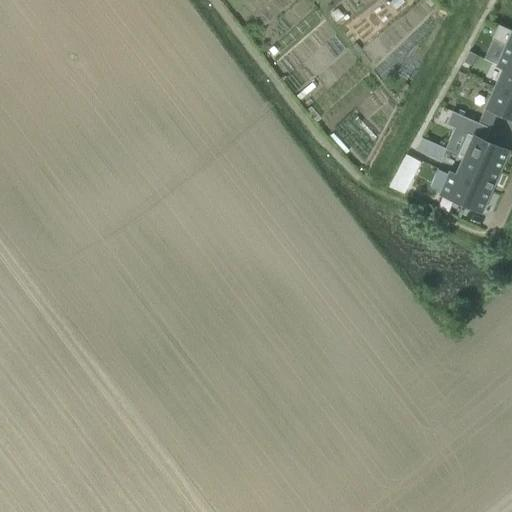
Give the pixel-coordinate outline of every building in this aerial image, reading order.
[(502,68),(502,67),(511,71),(511,31),(505,28),(497,24),(491,38),(505,45),(503,50),(496,65),(497,66),(502,68)] [(462,62),(469,66),(475,55),(468,51),(462,62)] [(493,87),(511,95),(511,71),(502,67),(502,68),(498,75),(493,87)] [(489,127),(496,113),(511,119),(511,95),(493,87),(484,107),(477,122),(489,127)] [(444,96),(439,105),(446,109),(451,100),(444,96)] [(451,111),(445,124),(462,131),(468,119),(451,111)] [(426,128),(421,137),(428,141),(433,132),(426,128)] [(462,141),(456,155),(459,156),(462,157),(462,156),(498,172),(506,152),(494,146),(466,134),(462,141)] [(421,138),(416,149),(427,154),(432,143),(421,138)] [(462,156),(462,157),(454,175),(454,176),(489,192),(495,178),(498,172),(462,156)] [(403,159),(398,168),(405,172),(410,163),(403,159)] [(396,170),(390,182),(395,185),(401,189),(408,176),(402,173),(396,170)] [(454,176),(454,175),(448,173),(439,194),(450,199),(480,212),(480,210),(489,192),(454,176)]
